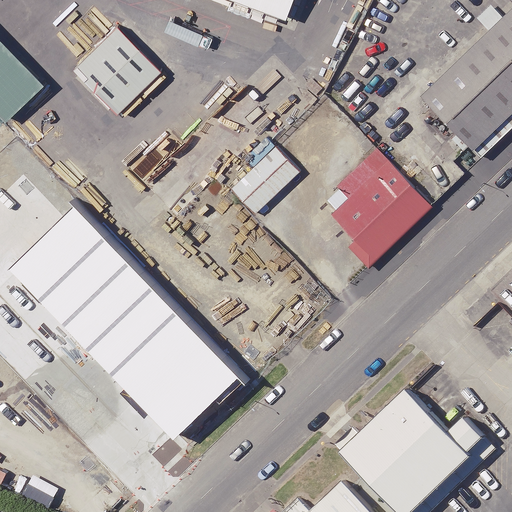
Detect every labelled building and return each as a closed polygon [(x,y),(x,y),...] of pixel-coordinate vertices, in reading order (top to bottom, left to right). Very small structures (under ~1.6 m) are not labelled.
[(273,0),(176,0),(262,30),(273,0)] [(511,111),(511,0),(399,110),(455,167),(511,111)] [(147,79),(103,35),(52,85),(95,130),(147,79)] [(0,114),(20,95),(0,74),(0,114)] [(256,136),(215,95),(118,191),(158,232),(256,136)] [(303,170),(279,145),(235,187),(258,212),(303,170)] [(415,228),(366,178),(307,235),(357,285),(415,228)] [(83,243),(37,196),(0,232),(0,263),(31,294),(83,243)] [(214,407),(96,287),(56,327),(174,446),(214,407)] [(511,317),(494,334),(511,353),(511,317)] [(0,439),(24,464),(57,431),(0,373),(0,439)] [(407,511),(451,472),(384,400),(313,466),(355,511),(407,511)] [(24,464),(0,439),(0,473),(8,481),(24,464)]
